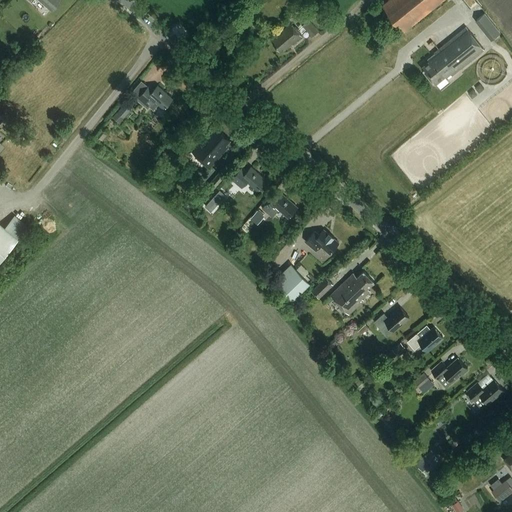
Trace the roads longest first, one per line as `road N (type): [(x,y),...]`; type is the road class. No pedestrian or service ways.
road 1 (tertiary): [(511,340),(123,0)]
road 2 (track): [(371,0),(240,101)]
